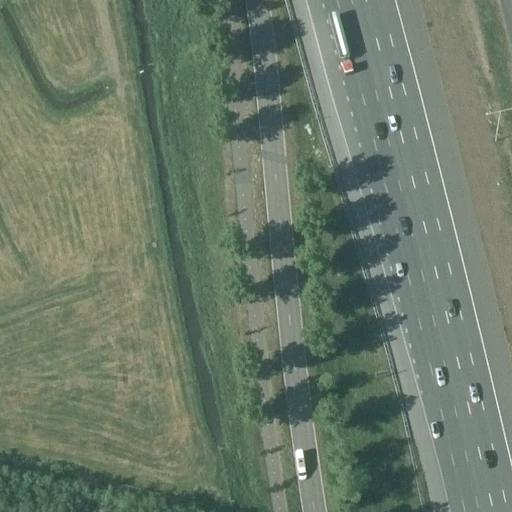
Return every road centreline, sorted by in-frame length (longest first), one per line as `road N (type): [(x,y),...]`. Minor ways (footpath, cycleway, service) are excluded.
road 1 (motorway): [(358,0),(485,511)]
road 2 (tertiary): [(317,511),(257,0)]
